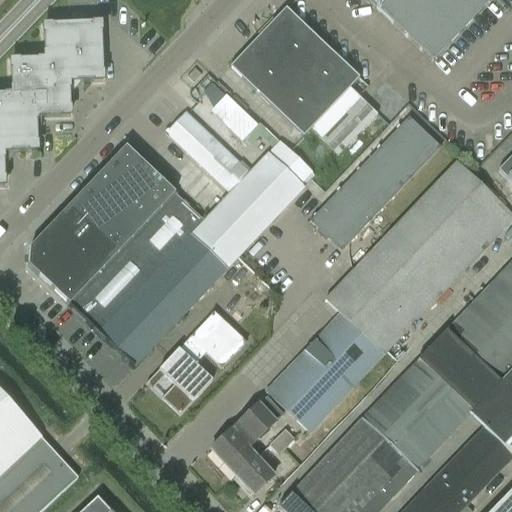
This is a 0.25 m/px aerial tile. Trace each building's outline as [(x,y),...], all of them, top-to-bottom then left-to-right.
[(367,0),(434,63),(492,0),(367,0)] [(285,11),(230,69),(303,139),(358,80),(285,11)] [(34,97),(35,120),(69,118),(68,93),(77,84),(102,83),(100,26),(43,29),(44,63),(11,64),(12,98),(34,97)] [(0,189),(4,189),(3,163),(11,155),(37,154),(35,120),(34,97),(12,98),(0,98),(0,189)] [(357,99),(318,140),(338,158),(377,118),(357,99)] [(230,196),(249,174),(186,115),(167,136),(230,196)] [(408,119),(309,224),(318,233),(316,235),(325,243),(327,241),(341,254),(440,150),(408,119)] [(230,196),(202,224),(190,238),(225,272),(303,190),(314,179),(258,126),(236,149),(249,150),(259,139),(272,151),(249,174),(230,196)] [(69,308),(174,196),(125,150),(29,251),(27,268),(69,308)] [(511,160),(498,176),(511,189),(511,160)] [(511,222),(511,217),(470,178),(456,164),(325,303),(339,316),(265,394),(309,436),(511,222)] [(174,196),(69,308),(67,309),(69,311),(71,309),(97,334),(96,335),(133,370),(225,272),(190,238),(202,224),(174,199),(177,197),(175,195),(174,196)] [(278,508),(277,509),(279,511),(380,511),(470,417),(483,430),(405,511),(460,511),(511,459),(511,263),(464,315),(418,363),(361,422),(278,509),(278,508)] [(194,367),(205,356),(221,371),(245,345),(213,315),(145,386),(180,418),(212,384),(194,367)] [(258,407),(210,452),(252,498),(273,479),(247,451),(275,426),(274,425),(283,418),(266,400),(258,407)] [(0,401),(0,511),(44,511),(77,482),(0,401)] [(284,433),(268,448),(278,458),(294,442),(284,433)] [(511,511),(511,490),(490,511),(511,511)] [(106,511),(97,501),(84,511),(106,511)]
